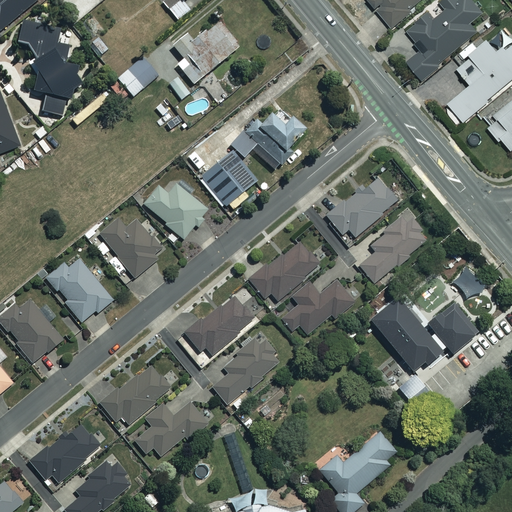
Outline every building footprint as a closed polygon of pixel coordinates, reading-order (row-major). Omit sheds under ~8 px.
[(0,0),(0,30),(38,0),(0,0)] [(165,0),(162,2),(177,20),(190,10),(182,1),(183,0),(165,0)] [(420,0),(368,0),(391,26),(420,0)] [(441,0),(439,2),(445,9),(434,18),(429,11),(405,31),(421,50),(407,62),(422,80),(436,68),(435,66),(476,31),(470,23),(484,11),(474,0),(441,0)] [(71,97),(72,90),(79,91),(81,76),(74,75),(76,64),(66,63),(71,28),(22,21),(19,43),(26,44),(23,65),(35,66),(32,91),(43,93),(40,114),(63,118),(66,96),(71,97)] [(239,46),(218,22),(206,32),(205,30),(192,41),(187,35),(173,47),(183,58),(176,64),(193,84),(239,46)] [(91,42),(101,54),(108,49),(98,36),(91,42)] [(461,129),(511,87),(511,56),(499,40),(475,59),(489,76),(446,111),(461,129)] [(116,78),(132,98),(158,77),(142,57),(116,78)] [(190,93),(178,78),(169,84),(181,100),(190,93)] [(0,153),(19,146),(0,94),(0,153)] [(511,98),(493,115),(496,119),(488,127),(499,140),(501,138),(510,149),(511,147),(511,98)] [(287,120),(275,109),(256,128),(251,123),(230,144),(243,157),(257,143),(280,165),(293,152),(288,148),(305,131),(290,116),(287,120)] [(256,181),(232,151),(199,177),(223,207),(256,181)] [(395,201),(374,178),(328,218),(342,234),(348,229),(354,237),(395,201)] [(158,187),(144,204),(166,223),(164,225),(182,240),(193,226),(197,229),(205,220),(201,216),(207,210),(176,184),(167,194),(158,187)] [(399,268),(410,257),(408,255),(425,239),(420,233),(422,231),(406,213),(369,246),(375,252),(359,266),(374,283),(395,264),(399,268)] [(127,229),(118,218),(99,233),(134,278),(157,260),(152,254),(161,248),(139,220),(127,229)] [(319,266),(299,241),(249,279),(264,298),(270,293),(275,299),(319,266)] [(113,299),(77,258),(67,267),(63,263),(45,278),(56,291),(58,289),(67,300),(64,303),(81,322),(95,310),(97,313),(113,299)] [(465,267),(452,282),(465,297),(472,295),(478,295),(485,282),(465,267)] [(354,302),(336,281),(319,295),(308,282),(291,296),(298,305),(281,319),(291,331),(299,325),(306,334),(331,314),(334,318),(354,302)] [(253,318),(231,294),(186,336),(200,351),(204,348),(212,356),(253,318)] [(370,321),(414,373),(422,365),(425,369),(443,354),(396,298),(370,321)] [(62,339),(30,300),(20,308),(16,303),(0,316),(0,323),(7,332),(10,330),(19,341),(16,343),(32,363),(62,339)] [(477,333),(453,303),(427,324),(451,354),(477,333)] [(269,354),(274,349),(264,337),(259,342),(257,338),(222,367),(227,374),(212,387),(227,405),(277,364),(269,354)] [(171,386),(149,362),(101,405),(115,421),(121,416),(128,424),(171,386)] [(0,392),(12,383),(0,368),(0,392)] [(423,387),(414,375),(398,388),(407,399),(423,387)] [(207,424),(191,402),(172,417),(162,404),(144,417),(151,426),(133,439),(144,454),(153,448),(159,456),(186,436),(187,438),(207,424)] [(99,446),(81,423),(49,449),(47,447),(29,461),(44,480),(51,474),(57,483),(84,461),(83,459),(99,446)] [(396,452),(379,431),(342,462),(336,455),(319,470),(338,492),(329,500),(339,511),(352,511),(363,503),(355,493),(389,465),(385,460),(396,452)] [(76,490),(78,492),(76,493),(79,497),(64,510),(65,511),(98,511),(132,484),(124,475),(127,473),(118,462),(114,466),(108,459),(89,475),(91,478),(76,490)] [(0,511),(11,511),(22,503),(4,481),(0,484),(0,511)] [(304,511),(304,509),(297,511),(267,507),(267,489),(250,490),(231,500),(234,511),(304,511)]
